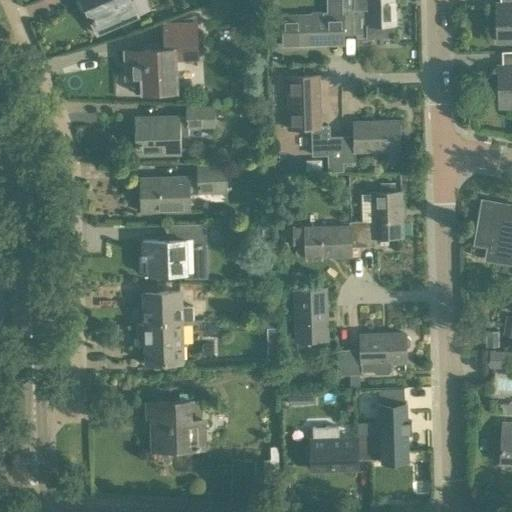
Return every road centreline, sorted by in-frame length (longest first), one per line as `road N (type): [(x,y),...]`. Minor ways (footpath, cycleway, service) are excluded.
road 1 (tertiary): [(29,511),(11,189),(0,151)]
road 2 (residential): [(446,294),(449,511)]
road 3 (residential): [(443,144),(446,294)]
